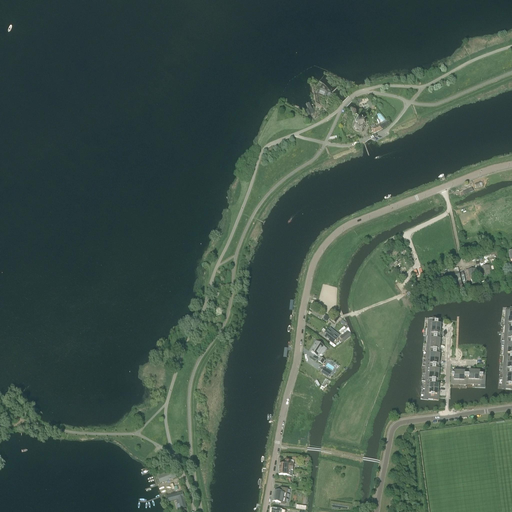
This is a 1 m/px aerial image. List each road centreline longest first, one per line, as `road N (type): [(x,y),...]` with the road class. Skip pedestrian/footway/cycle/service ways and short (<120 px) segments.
road 1 (residential): [(265,511),(304,298),(328,239),(351,223),(511,164)]
road 2 (tertiary): [(377,511),(392,427),(445,416)]
